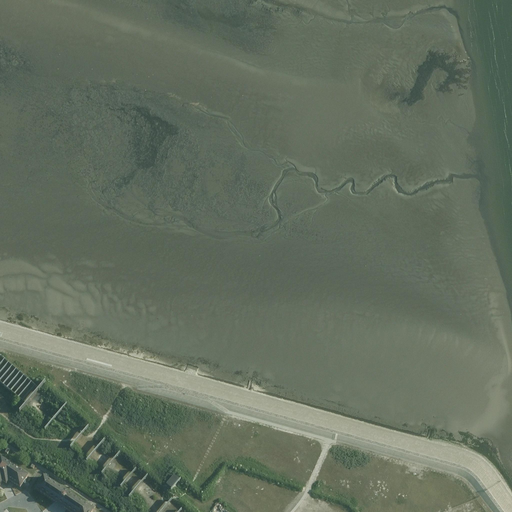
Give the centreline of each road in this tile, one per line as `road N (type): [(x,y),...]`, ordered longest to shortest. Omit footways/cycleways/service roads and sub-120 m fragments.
road 1 (track): [(500,511),(476,476),(452,464),(0,339)]
road 2 (track): [(490,511),(462,477),(335,443),(288,511)]
